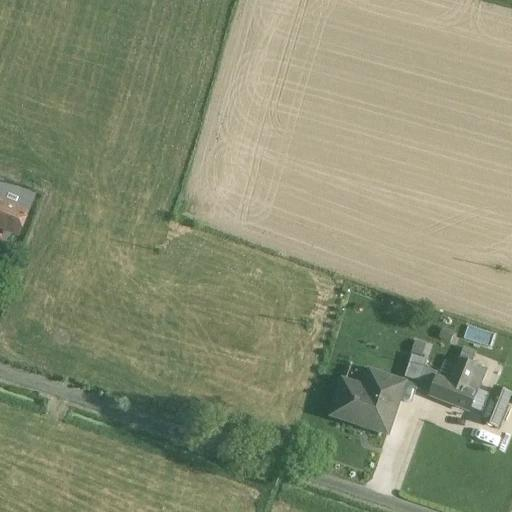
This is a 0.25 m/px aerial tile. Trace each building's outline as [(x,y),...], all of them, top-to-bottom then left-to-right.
[(27,214),(0,202),(0,228),(18,236),(27,214)] [(412,357),(405,379),(420,384),(425,369),(427,362),(412,357)] [(450,385),(437,380),(430,397),(469,412),(486,372),(459,361),(450,385)] [(438,375),(425,369),(420,384),(418,392),(430,397),(437,380),(438,375)] [(371,392),(344,383),(332,417),(388,436),(404,386),(376,376),(371,392)] [(495,390),(483,422),(497,428),(510,396),(495,390)]
